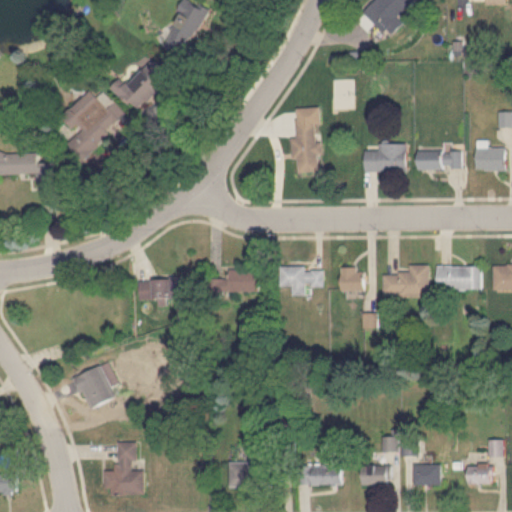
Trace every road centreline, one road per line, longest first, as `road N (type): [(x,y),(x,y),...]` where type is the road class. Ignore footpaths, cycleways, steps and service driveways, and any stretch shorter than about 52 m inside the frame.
road 1 (residential): [(316,0),(269,93),(195,187),(117,243),(0,272)]
road 2 (residential): [(511,217),(249,220),(195,187)]
road 3 (residential): [(0,344),(26,378),(61,457),(67,511)]
